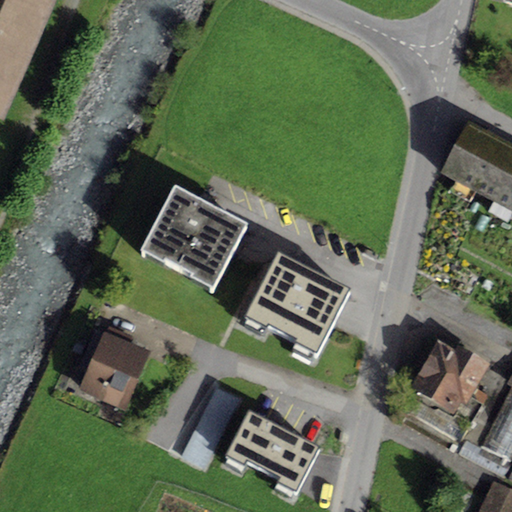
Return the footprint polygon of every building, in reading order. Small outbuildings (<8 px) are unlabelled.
[(0,0),(0,95),(41,0),(0,0)] [(469,129),(444,176),(458,183),(476,193),(495,203),(511,211),(511,152),(486,138),(469,129)] [(452,194),(470,203),(476,193),(458,183),(452,194)] [(145,253),(214,290),(245,232),(211,214),(198,207),(176,195),(145,253)] [(198,207),(211,214),(217,202),(204,195),(198,207)] [(490,214),(507,223),(511,214),(511,211),(495,203),(490,214)] [(249,320),(318,355),(348,296),(279,261),(249,320)] [(110,333),(84,393),(121,408),(143,357),(125,349),(129,341),(110,333)] [(456,359),(439,349),(414,391),(419,393),(407,413),(460,445),(487,398),(474,389),(485,370),(459,354),(456,359)] [(511,482),(511,386),(481,448),(467,441),(459,455),(511,482)] [(250,418),(230,455),(298,490),(318,453),(250,418)] [(511,511),(511,495),(495,487),(482,511),(511,511)]
